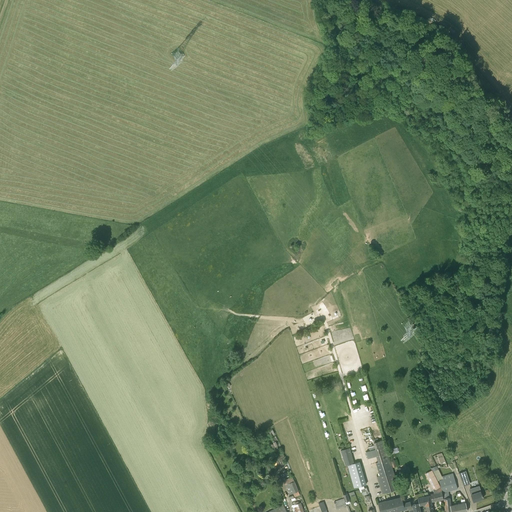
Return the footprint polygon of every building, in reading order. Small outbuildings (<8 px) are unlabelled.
[(399,489),(398,486),(385,445),(383,439),(373,442),(379,462),(375,463),(379,476),(376,476),(382,494),(385,493),(399,489)] [(354,488),(366,484),(359,461),(354,463),(349,448),(341,450),(345,465),(347,465),(354,488)] [(431,468),(432,470),(436,479),(442,476),(437,468),(440,467),(439,465),(437,466),(437,465),(431,468)] [(410,472),(409,466),(399,468),(400,475),(410,472)] [(432,501),(443,499),(442,493),(440,487),(437,481),(436,479),(432,470),(425,473),(433,490),(434,492),(430,493),(432,501)] [(466,471),(459,474),(463,486),(470,484),(466,471)] [(453,473),(442,476),(436,479),(437,481),(439,480),(441,487),(440,487),(442,493),(448,491),(457,489),(453,473)] [(292,477),(288,479),(283,480),(288,495),(293,493),(294,496),(299,494),(298,490),(295,481),(294,481),(292,477)] [(479,486),(469,489),(473,501),(483,498),(482,495),(482,494),(480,491),(479,486)] [(445,511),(451,511),(451,507),(451,505),(448,491),(442,493),(443,499),(445,510),(445,511)] [(414,511),(421,511),(419,505),(424,504),(423,498),(424,497),(424,496),(423,492),(415,494),(415,498),(418,497),(417,497),(419,503),(412,504),(414,511)] [(430,495),(424,496),(424,497),(423,498),(424,504),(424,506),(425,506),(432,505),(430,495)] [(403,503),(402,497),(378,503),(380,511),(391,511),(408,508),(408,510),(412,509),(410,501),(403,503)] [(344,498),(334,501),(336,509),(346,505),(344,498)] [(461,502),(454,504),(454,506),(451,507),(451,511),(460,511),(468,511),(466,501),(461,502)] [(294,507),(296,511),(295,511),(303,511),(300,502),(294,505),(294,507)]
